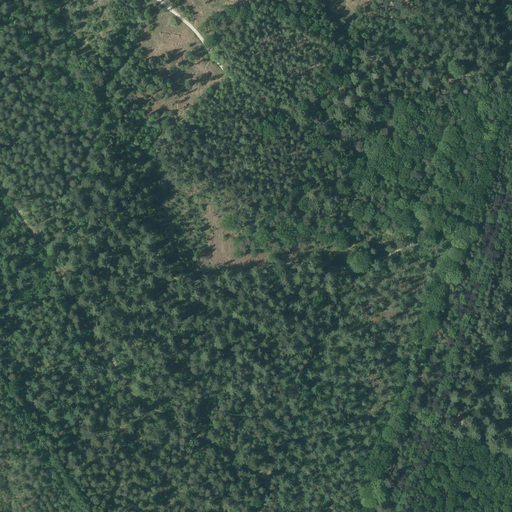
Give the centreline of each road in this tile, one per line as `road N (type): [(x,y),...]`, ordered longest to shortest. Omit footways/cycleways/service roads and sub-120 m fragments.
road 1 (track): [(333,263),(286,260),(181,278),(163,273),(146,207),(25,45),(12,0)]
road 2 (track): [(161,0),(252,99),(336,137),(372,173),(453,216)]
road 3 (tertiary): [(393,511),(511,170)]
road 4 (unknown): [(408,511),(511,203)]
road 5 (track): [(252,511),(333,263)]
road 6 (unknown): [(97,511),(0,368)]
road 7 (unclassified): [(84,511),(0,385)]
road 8 (track): [(333,263),(465,223)]
